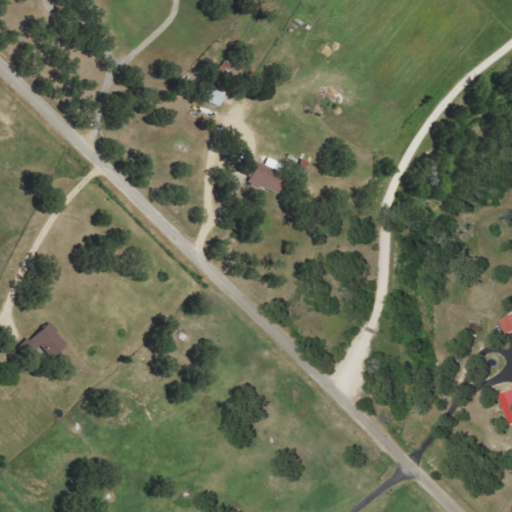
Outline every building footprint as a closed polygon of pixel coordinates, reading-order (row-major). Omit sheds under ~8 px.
[(204,101),(220,107),(226,93),(209,87),(204,101)] [(287,175),(280,173),(283,165),(268,159),(266,165),(246,157),(239,173),(249,177),(247,182),(279,194),(287,175)] [(508,336),(511,334),(511,317),(502,321),(508,336)] [(20,347),(26,354),(39,344),(52,359),(68,346),(49,323),(20,347)] [(511,425),(511,392),(501,397),(511,425)]
